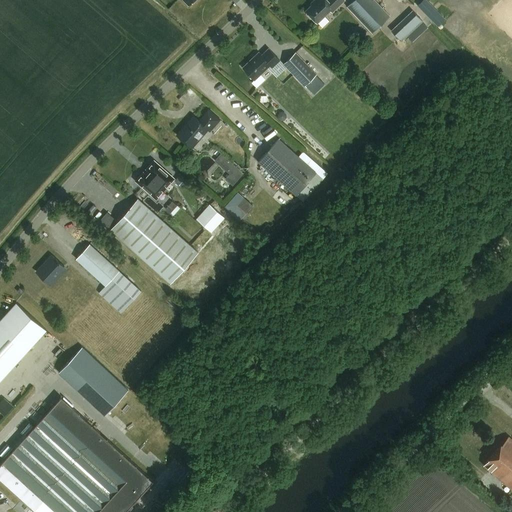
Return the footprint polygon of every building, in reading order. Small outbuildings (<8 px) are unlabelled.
[(181,0),(190,8),(198,0),(181,0)] [(313,0),(314,1),(305,10),(306,12),(306,14),(309,18),(312,18),(316,23),(329,10),(331,12),(344,0),(343,0),(313,0)] [(389,15),(373,0),(352,0),(346,6),(371,32),(389,15)] [(412,10),(391,30),(401,41),(406,36),(412,42),(427,28),(422,22),(423,21),(412,10)] [(364,41),(366,33),(355,31),(354,40),(364,41)] [(279,61),(267,49),(260,56),(258,54),(253,59),(252,58),(241,68),(253,81),(269,66),(271,68),(279,61)] [(282,64),(303,86),(304,86),(310,92),(320,81),(315,75),(294,53),(282,64)] [(210,131),(220,120),(209,110),(199,121),(195,117),(188,125),(187,124),(177,135),(187,144),(195,135),(198,138),(200,138),(203,135),(203,134),(207,129),(210,131)] [(303,152),(298,157),(277,139),(257,162),(295,195),(303,202),(323,179),(328,173),(303,152)] [(174,180),(155,162),(148,170),(151,172),(147,177),(144,174),(137,182),(156,199),(174,180)] [(238,203),(244,196),(238,190),(226,205),(241,218),(247,211),(238,203)] [(100,219),(110,228),(170,281),(197,251),(135,198),(116,220),(107,212),(100,219)] [(165,208),(173,216),(181,207),(174,200),(165,208)] [(212,232),(225,218),(210,204),(197,218),(212,232)] [(268,232),(264,228),(257,236),(261,239),(268,232)] [(106,286),(119,271),(89,243),(76,258),(106,286)] [(51,255),(36,272),(48,283),(64,266),(51,255)] [(0,380),(46,330),(16,302),(0,319),(0,380)] [(103,416),(127,390),(80,347),(56,373),(103,416)] [(60,395),(0,462),(0,480),(35,511),(125,511),(154,480),(60,395)] [(511,439),(508,436),(483,465),(511,489),(511,439)]
